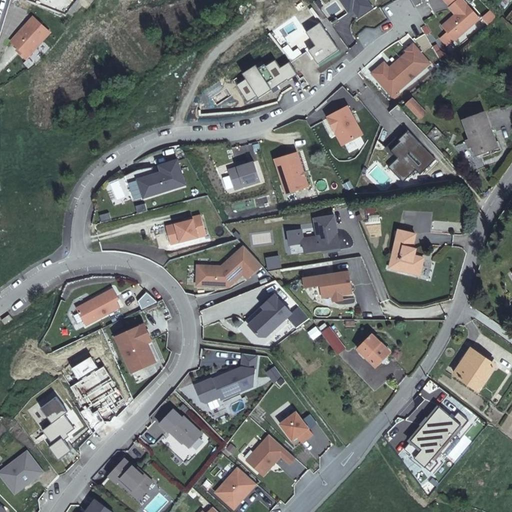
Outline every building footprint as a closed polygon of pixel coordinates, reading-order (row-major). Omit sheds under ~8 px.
[(367,0),(338,0),(348,14),(352,11),(358,19),(371,9),(366,1),(367,0)] [(454,43),(480,20),(461,0),(459,0),(450,8),(449,9),(455,16),(441,29),(454,43)] [(482,19),(488,26),(496,20),(490,13),(482,19)] [(27,59),(35,50),(50,34),(33,19),(15,39),(11,44),(19,51),(27,59)] [(329,23),(331,27),(338,23),(336,19),(329,23)] [(317,66),(338,52),(320,25),(306,34),(315,47),(308,52),(317,66)] [(371,75),(384,91),(390,86),(396,94),(429,67),(413,47),(406,53),(407,55),(391,69),(393,71),(390,73),(383,65),(371,75)] [(27,59),(19,51),(16,54),(25,62),(27,59)] [(236,87),(247,104),(257,98),(258,100),(286,81),(287,82),(296,77),(289,64),(280,70),(275,62),(265,68),(246,81),(236,87)] [(242,75),(246,81),(265,68),(262,63),(242,75)] [(390,86),(384,91),(390,98),(396,94),(390,86)] [(420,119),(426,114),(412,100),(407,105),(420,119)] [(362,135),(347,107),(328,118),(335,133),(338,131),(345,144),(362,135)] [(464,120),(470,138),(473,147),(475,154),(495,147),(484,113),(464,120)] [(396,159),(388,167),(403,182),(416,170),(420,174),(435,159),(404,128),(385,147),(396,159)] [(424,136),(432,145),(442,136),(434,128),(424,136)] [(342,146),(345,144),(338,131),(335,133),(342,146)] [(299,153),(276,159),(287,194),(309,188),(299,153)] [(137,182),(143,200),(183,188),(185,187),(177,163),(162,167),(159,168),(161,175),(137,182)] [(260,183),(254,163),(227,172),(234,192),(260,183)] [(448,244),(449,235),(430,234),(432,216),(403,213),(402,225),(413,227),(414,223),(422,223),(421,232),(429,233),(428,242),(448,244)] [(191,221),(163,228),(167,247),(204,237),(199,216),(190,218),(191,221)] [(301,230),(287,232),(289,245),(303,243),(304,253),(322,250),(323,253),(339,250),(334,216),(314,219),(317,237),(303,239),(301,230)] [(409,251),(412,237),(395,234),(389,263),(392,265),(397,275),(418,279),(421,261),(412,258),(413,252),(409,251)] [(454,235),(453,245),(466,247),(468,238),(454,235)] [(245,247),(222,268),(198,267),(197,286),(229,288),(243,275),(248,280),(263,267),(245,247)] [(348,272),(318,276),(321,298),(332,296),(341,295),(351,294),(348,272)] [(85,327),(113,312),(120,308),(116,302),(118,301),(112,290),(97,299),(76,310),(85,327)] [(291,313),(275,295),(245,322),(258,337),(265,337),(291,313)] [(9,317),(1,322),(4,326),(12,321),(9,317)] [(147,344),(151,341),(144,326),(136,330),(116,339),(132,374),(155,363),(147,344)] [(328,327),(320,333),(329,344),(336,339),(328,327)] [(371,336),(358,351),(377,366),(389,352),(371,336)] [(336,339),(329,344),(335,352),(342,347),(336,339)] [(495,365),(471,350),(455,374),(479,390),(495,365)] [(211,377),(201,381),(193,383),(198,399),(203,401),(217,396),(218,399),(222,397),(252,387),(255,356),(241,355),(240,368),(211,378),(211,377)] [(274,368),(266,374),(274,385),(281,377),(274,368)] [(95,373),(75,385),(93,415),(103,408),(105,404),(111,400),(95,373)] [(68,414),(56,398),(41,410),(54,428),(44,435),(53,446),(49,449),(59,462),(71,452),(62,440),(75,430),(64,416),(68,414)] [(159,425),(168,433),(169,432),(170,431),(175,436),(174,437),(182,444),(183,443),(189,448),(202,435),(183,417),(182,418),(173,410),(159,425)] [(295,411),(280,424),(292,439),(301,432),(306,438),(312,433),(295,411)] [(301,432),(297,436),(301,441),(306,438),(301,432)] [(295,459),(269,436),(245,462),(262,477),(280,457),(289,465),(295,459)] [(0,473),(0,475),(15,495),(43,474),(27,453),(0,473)] [(135,489),(141,495),(153,483),(146,477),(144,478),(124,460),(108,477),(116,485),(118,483),(121,480),(133,491),(135,489)] [(256,485),(237,468),(215,494),(233,510),(256,485)] [(121,480),(118,483),(137,500),(141,495),(135,489),(133,491),(121,480)] [(110,511),(95,500),(86,511),(110,511)]
